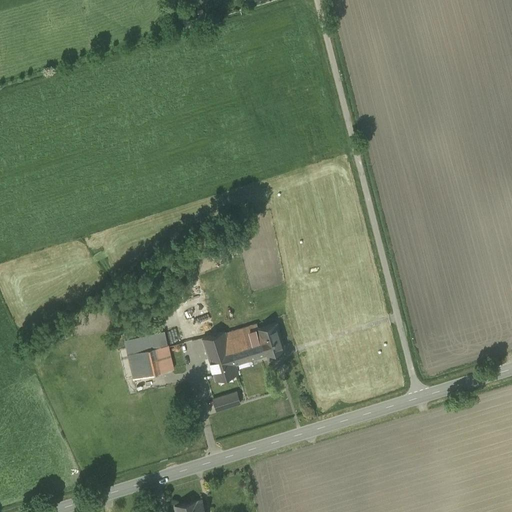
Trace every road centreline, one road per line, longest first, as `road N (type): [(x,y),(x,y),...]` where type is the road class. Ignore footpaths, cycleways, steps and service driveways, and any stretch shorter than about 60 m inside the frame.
road 1 (residential): [(318,0),(417,397)]
road 2 (tertiary): [(49,511),(417,397)]
